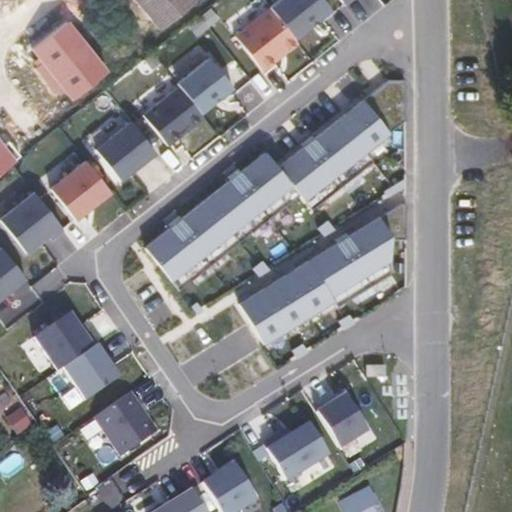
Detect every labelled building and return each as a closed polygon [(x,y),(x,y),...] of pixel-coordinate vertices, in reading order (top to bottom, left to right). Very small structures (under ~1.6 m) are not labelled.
[(135,0),(159,30),(195,1),(194,0),(135,0)] [(270,8),(294,39),(309,27),(307,25),(314,20),(316,22),(331,10),(322,0),(277,0),(269,7),(270,8)] [(262,71),(297,43),(294,39),(270,8),(235,36),(262,71)] [(61,86),(72,99),(106,71),(66,22),(32,49),(42,62),(36,67),(55,91),(61,86)] [(178,86),(200,114),(232,88),(208,58),(176,83),(178,86)] [(365,152),(405,120),(405,80),(388,80),(352,108),(346,113),(313,139),(329,159),(319,167),(303,147),(278,168),(265,152),(240,172),(256,193),(246,201),(230,181),(181,220),(197,240),(187,248),(171,228),(145,248),(179,291),(299,195),(312,210),(373,162),(365,152)] [(167,146),(203,118),(200,114),(178,86),(142,115),(167,146)] [(349,105),(343,110),(346,113),(352,108),(349,105)] [(120,181),(155,153),(130,122),(95,150),(120,181)] [(310,135),(300,143),(303,147),(319,167),(329,159),(313,139),(310,135)] [(0,140),(0,172),(21,156),(8,140),(3,144),(0,140)] [(74,221),(109,192),(84,161),(49,189),(74,221)] [(237,169),(227,177),(230,181),(246,201),(256,193),(240,172),(237,169)] [(404,178),(383,191),(387,197),(403,187),(404,178)] [(50,240),(63,230),(33,193),(0,219),(0,222),(25,254),(47,236),(50,240)] [(405,203),(401,203),(347,237),(361,259),(350,266),(336,244),(294,270),(287,274),(272,283),(265,288),(249,298),(242,302),(239,304),(264,344),(333,301),(337,307),(390,274),(390,241),(405,241),(405,203)] [(178,216),(168,224),(171,228),(187,248),(197,240),(181,220),(178,216)] [(318,228),(324,236),(335,229),(328,220),(318,228)] [(350,266),(361,259),(347,237),(345,232),(334,239),(336,244),(350,266)] [(0,299),(25,279),(0,248),(0,299)] [(253,269),(259,277),(270,270),(262,261),(253,269)] [(291,266),(284,270),(287,274),(294,270),(291,266)] [(269,280),(262,284),(265,288),(272,283),(269,280)] [(246,294),(239,298),(242,302),(249,298),(246,294)] [(204,311),(197,302),(191,307),(198,316),(204,311)] [(57,371),(96,344),(87,331),(82,334),(78,327),(68,313),(33,337),(57,371)] [(344,330),(355,323),(349,315),(339,321),(344,330)] [(82,334),(87,331),(82,325),(78,327),(82,334)] [(119,377),(96,344),(61,368),(84,401),(119,377)] [(298,359),(308,352),(303,344),(292,350),(298,359)] [(386,364),(368,364),(368,375),(386,375),(386,364)] [(157,431),(129,392),(93,418),(121,456),(157,431)] [(345,395),(316,413),(338,448),(367,430),(345,395)] [(278,436),(263,445),(285,481),(328,454),(308,423),(291,433),(280,440),(278,436)] [(289,429),(278,436),(280,440),(291,433),(289,429)] [(233,464),(201,484),(219,511),(236,511),(256,500),(233,464)] [(371,484),(347,499),(355,511),(379,511),(373,502),(380,498),(371,484)]
